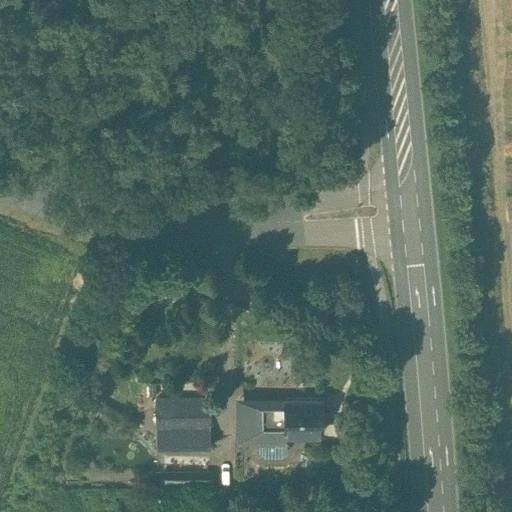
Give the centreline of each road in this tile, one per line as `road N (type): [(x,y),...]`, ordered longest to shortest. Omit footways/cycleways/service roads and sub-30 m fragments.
road 1 (unclassified): [(0,190),(126,225),(409,210)]
road 2 (primary): [(434,511),(409,210)]
road 3 (primary): [(409,210),(392,0)]
